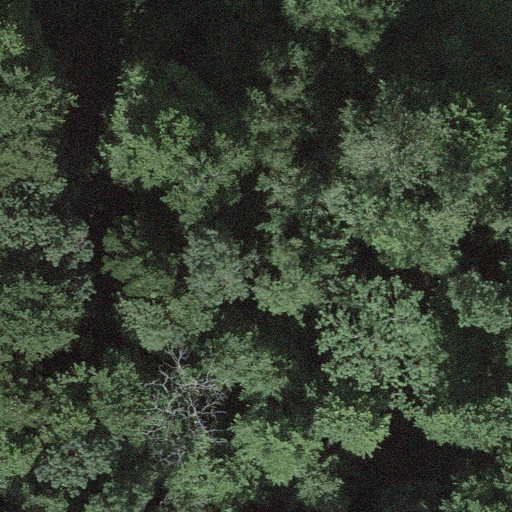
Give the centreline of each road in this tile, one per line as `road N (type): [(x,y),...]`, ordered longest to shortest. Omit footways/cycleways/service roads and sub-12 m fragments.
road 1 (track): [(0,57),(36,80),(330,203),(511,320)]
road 2 (track): [(136,511),(511,395)]
